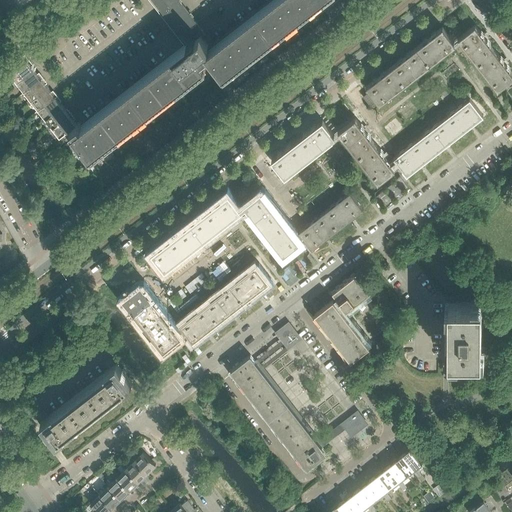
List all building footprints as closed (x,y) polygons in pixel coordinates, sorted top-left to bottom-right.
[(84,0),(38,36),(45,44),(103,0),(84,0)] [(76,136),(69,141),(89,168),(211,74),(213,76),(220,71),(229,84),(230,83),(311,20),(336,0),(272,0),(205,52),(203,49),(208,46),(202,37),(205,35),(202,31),(203,30),(180,0),(149,0),(181,40),(184,44),(81,125),(78,122),(76,123),(70,128),(71,129),(76,136)] [(495,49),(490,43),(475,24),(458,37),(478,62),(495,49)] [(430,63),(455,43),(443,26),(417,46),(430,63)] [(405,82),(430,63),(417,46),(392,66),(405,82)] [(511,77),(511,71),(510,69),(495,49),(478,62),(498,88),(503,84),(507,89),(511,84),(511,82),(509,79),(511,77)] [(10,74),(29,59),(27,56),(25,57),(20,51),(0,66),(0,67),(2,69),(5,67),(10,74)] [(14,85),(34,69),(30,63),(32,62),(29,59),(10,74),(15,81),(12,83),(14,85)] [(405,82),(392,66),(385,71),(381,74),(378,77),(373,80),(367,85),(369,88),(371,90),(378,99),(379,101),(380,102),(381,101),(405,82)] [(24,92),(43,77),(41,74),(39,75),(34,69),(14,85),(15,87),(19,85),(24,92)] [(220,71),(213,76),(224,90),(231,85),(220,71)] [(28,103),(48,87),(44,81),(46,80),(43,77),(24,92),(29,99),(26,101),(28,103)] [(38,110),(57,95),(55,92),(53,93),(48,87),(28,103),(29,105),(33,103),(38,110)] [(378,99),(371,90),(363,96),(365,98),(370,105),(378,99)] [(42,121),(63,105),(58,99),(60,98),(57,95),(38,110),(43,116),(40,119),(42,121)] [(481,117),(483,115),(470,98),(444,118),(458,135),(460,133),(459,133),(464,130),(464,129),(475,120),(476,121),(476,120),(480,117),(481,117)] [(52,128),(71,113),(69,110),(67,111),(63,105),(42,121),(44,123),(47,121),(52,128)] [(70,128),(76,123),(72,117),(74,116),(71,113),(52,128),(57,135),(54,137),(56,140),(71,129),(70,128)] [(375,143),(370,136),(355,117),(338,130),(358,156),(375,143)] [(451,140),(455,136),(456,137),(458,135),(444,118),(419,138),(432,155),(434,153),(439,149),(450,140),(451,140)] [(310,156),(336,136),(323,120),(297,139),(310,156)] [(426,159),(430,156),(432,155),(419,138),(393,157),(394,158),(399,164),(407,174),(409,173),(409,172),(413,169),(414,169),(413,168),(425,159),(425,160),(426,159)] [(285,176),(310,156),(297,139),(272,159),(285,176)] [(395,168),(389,161),(375,143),(358,156),(378,181),(395,168)] [(399,164),(394,158),(389,161),(395,168),(399,164)] [(264,230),(281,217),(261,191),(244,204),(264,230)] [(344,222),(356,213),(356,214),(361,210),(363,208),(350,191),(325,211),(338,228),(340,227),(340,226),(344,223),(344,222)] [(216,230),(241,210),(228,193),(203,213),(216,230)] [(338,228),(325,211),(299,231),(304,238),(312,248),(315,246),(314,246),(319,242),(330,233),(331,233),(336,229),(336,230),(338,228)] [(216,230),(203,213),(178,232),(191,249),(216,230)] [(283,255),(300,242),(300,241),(295,235),(281,217),(264,230),(283,255)] [(304,238),(299,231),(295,235),(300,241),(304,238)] [(191,249),(178,232),(152,252),(165,269),(191,249)] [(269,282),(263,274),(256,265),(230,284),(243,302),(245,300),(250,296),(249,296),(261,287),(266,283),(266,284),(269,282)] [(369,345),(341,309),(345,307),(347,310),(371,291),(356,273),(333,292),(337,297),(334,299),(333,299),(315,313),(351,359),(369,345)] [(161,310),(156,303),(140,283),(124,294),(124,297),(144,323),(161,310)] [(224,315),(236,306),(236,307),(241,303),(243,302),(230,284),(205,304),(218,321),(220,320),(220,319),(225,316),(224,315)] [(481,357),(482,332),(482,302),(448,302),(448,357),(481,357)] [(199,335),(211,326),(216,322),(216,323),(218,321),(205,304),(179,324),(185,331),(192,341),(195,339),(199,335)] [(180,335),(175,328),(171,322),(161,310),(144,323),(164,348),(165,347),(175,340),(174,339),(180,335)] [(185,331),(179,324),(175,328),(180,335),(185,331)] [(298,337),(288,325),(279,332),(289,345),(298,337)] [(171,354),(180,347),(175,340),(165,347),(171,354)] [(327,452),(288,403),(250,354),(228,371),(305,470),(327,452)] [(57,442),(113,398),(132,383),(116,362),(115,363),(112,360),(106,364),(109,368),(104,372),(105,372),(53,412),(48,415),(45,412),(39,416),(42,420),(41,421),(57,442)] [(352,433),(365,423),(357,413),(345,423),(352,433)] [(422,463),(410,446),(405,450),(406,451),(402,453),(414,469),(416,467),(422,463)] [(156,464),(144,452),(134,461),(147,473),(156,464)] [(414,469),(402,453),(399,456),(399,455),(394,458),(407,475),(412,470),(415,474),(419,471),(416,467),(414,469)] [(407,475),(394,458),(390,462),(390,463),(387,465),(399,481),(401,479),(407,475)] [(147,473),(134,461),(126,469),(138,482),(147,473)] [(399,481),(387,465),(384,468),(383,467),(379,470),(391,487),(397,482),(400,486),(404,483),(401,479),(399,481)] [(138,482),(126,469),(117,478),(129,490),(138,482)] [(391,487),(379,470),(374,474),(375,475),(372,477),(384,492),(386,491),(391,487)] [(384,492),(372,477),(369,479),(368,478),(364,482),(376,498),(382,494),(385,497),(389,494),(386,491),(384,492)] [(129,490),(117,478),(108,486),(121,499),(129,490)] [(376,498),(364,482),(359,485),(360,486),(357,489),(369,504),(371,502),(376,498)] [(121,499),(108,486),(103,492),(101,490),(100,490),(95,486),(93,488),(112,507),(121,499)] [(106,511),(112,507),(93,488),(91,490),(96,495),(94,496),(96,498),(91,503),(82,511),(106,511)] [(369,504),(357,489),(354,491),(353,490),(349,494),(361,510),(367,506),(370,509),(374,506),(371,502),(369,504)] [(358,511),(361,510),(349,494),(344,497),(345,498),(342,500),(350,511),(358,511)] [(350,511),(342,500),(339,503),(338,502),(333,505),(338,511),(350,511)] [(490,511),(491,511),(487,507),(484,501),(475,507),(470,511),(490,511)] [(187,511),(181,503),(171,510),(172,511),(187,511)]
